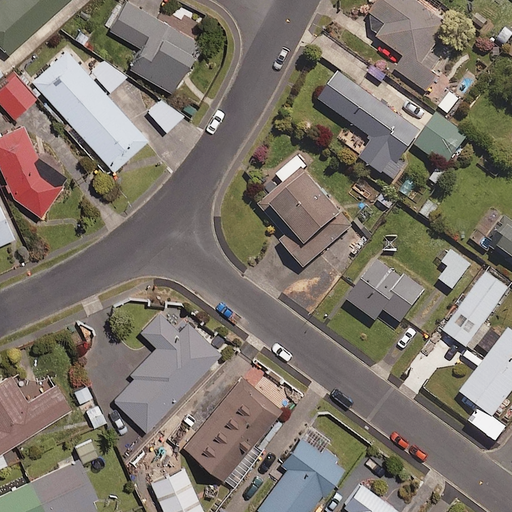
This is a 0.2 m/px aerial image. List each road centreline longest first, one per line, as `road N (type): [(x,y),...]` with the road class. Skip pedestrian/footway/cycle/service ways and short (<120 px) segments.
road 1 (residential): [(488,482),(153,234)]
road 2 (residential): [(285,19),(227,138),(153,234)]
road 3 (residential): [(153,234),(85,276),(0,313)]
